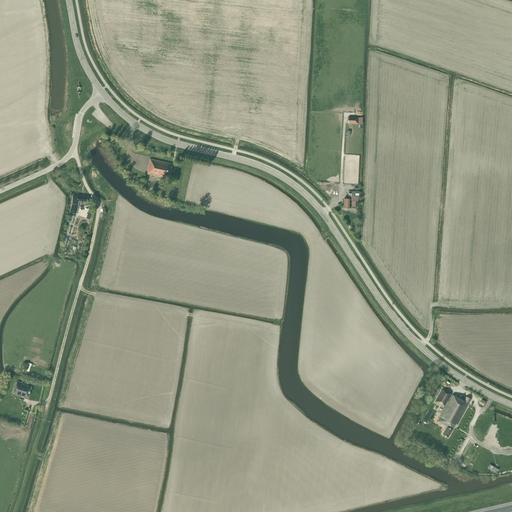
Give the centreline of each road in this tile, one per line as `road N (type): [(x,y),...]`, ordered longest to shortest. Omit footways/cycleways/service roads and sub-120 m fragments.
road 1 (secondary): [(511,404),(419,345),(294,185),(251,162),(164,139),(102,92)]
road 2 (track): [(48,402),(97,219),(73,149)]
road 3 (tertiary): [(0,192),(64,160),(81,113),(102,92)]
